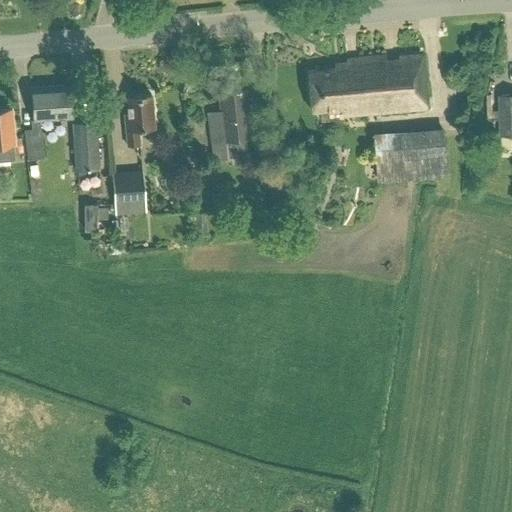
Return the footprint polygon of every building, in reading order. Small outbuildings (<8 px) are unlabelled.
[(395,58),(384,60),(383,54),(341,58),(342,65),(305,69),(309,110),(320,109),(321,119),(339,117),(339,115),(425,107),(419,53),(395,56),(395,58)] [(24,160),(40,159),(38,122),(70,120),(67,85),(29,87),(31,120),(32,130),(21,130),(24,160)] [(226,140),(249,137),(243,88),(217,91),(220,114),(208,115),(213,159),(228,157),(226,140)] [(501,155),(511,154),(511,92),(498,93),(501,155)] [(125,145),(138,144),(137,128),(153,127),(150,93),(125,95),(126,113),(123,114),(125,145)] [(0,159),(10,159),(9,143),(11,143),(9,107),(0,107),(0,159)] [(73,169),(99,167),(95,119),(70,121),(73,169)] [(374,133),(379,181),(446,174),(442,126),(374,133)] [(303,170),(304,165),(284,158),(282,164),(303,170)] [(36,163),(29,164),(30,174),(37,173),(36,163)] [(114,212),(144,210),(141,169),(110,172),(114,212)] [(402,203),(401,180),(388,181),(388,184),(377,185),(377,204),(402,203)] [(97,218),(97,207),(97,203),(83,203),(84,229),(97,229),(97,218)] [(97,207),(97,218),(107,218),(107,207),(97,207)] [(195,216),(189,216),(190,235),(206,234),(205,212),(195,213),(195,216)]
